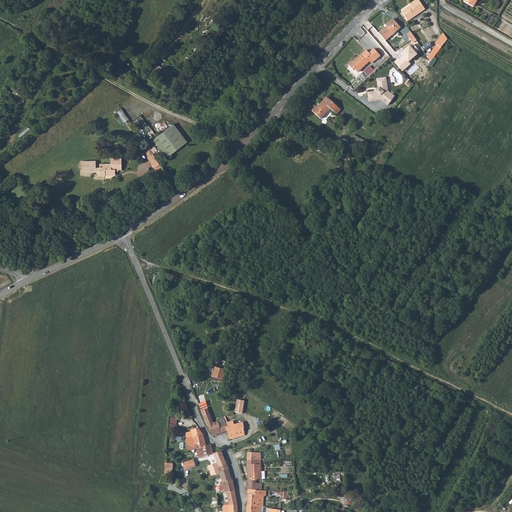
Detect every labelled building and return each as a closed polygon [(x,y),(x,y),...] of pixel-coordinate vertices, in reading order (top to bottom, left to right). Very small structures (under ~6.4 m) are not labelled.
[(401,11),(407,21),(425,9),(418,0),(415,0),(409,5),(410,6),(401,11)] [(491,26),(496,18),(492,16),(487,24),(491,26)] [(385,40),(397,30),(400,27),(393,19),(385,25),(386,26),(378,33),(385,40)] [(416,40),(410,31),(407,34),(413,43),(416,40)] [(437,44),(441,48),(447,39),(443,33),(435,43),(437,44)] [(418,51),(422,48),(416,40),(413,43),(418,51)] [(412,44),(402,52),(404,55),(410,61),(419,53),(412,44)] [(432,50),(436,54),(441,48),(437,44),(432,50)] [(348,65),(352,70),(354,68),(355,70),(357,72),(370,61),(370,62),(374,59),(366,50),(353,62),(352,61),(348,65)] [(410,61),(404,55),(400,58),(400,57),(395,61),(403,70),(411,63),(410,61)] [(151,68),(163,75),(166,69),(155,62),(151,68)] [(387,105),(392,98),(385,93),(387,91),(385,79),(383,78),(378,78),(376,80),(377,86),(378,88),(375,92),(373,92),(367,93),(368,101),(380,100),(387,105)] [(312,111),(320,119),(330,108),(336,114),(340,109),(327,97),(317,108),(316,106),(312,111)] [(124,122),(129,119),(122,108),(117,111),(124,122)] [(172,123),(152,139),(166,157),(187,142),(172,123)] [(347,147),(362,154),(368,140),(353,134),(347,147)] [(151,162),(157,159),(152,153),(148,155),(147,156),(151,162)] [(121,158),(110,158),(110,163),(100,163),(99,167),(96,167),(96,160),(82,160),(82,170),(96,170),(96,169),(100,169),(100,174),(115,174),(115,168),(121,168),(121,158)] [(155,167),(160,163),(157,159),(151,162),(155,167)] [(217,377),(216,381),(222,382),(225,369),(215,367),(212,376),(217,377)] [(237,401),(235,414),(242,415),(244,402),(237,401)] [(198,404),(201,412),(208,409),(205,402),(198,404)] [(207,426),(212,435),(220,433),(219,424),(218,424),(217,422),(213,423),(208,409),(201,412),(203,417),(207,426)] [(219,424),(220,433),(227,430),(228,430),(226,423),(223,417),(216,419),(217,422),(218,424),(219,424)] [(179,427),(176,427),(177,419),(171,418),(169,435),(178,436),(179,427)] [(227,430),(229,440),(245,435),(243,423),(234,425),(233,421),(226,423),(228,430),(227,430)] [(203,434),(198,429),(191,431),(192,433),(185,434),(186,439),(185,439),(188,451),(196,449),(206,447),(206,446),(203,434)] [(211,445),(206,446),(206,447),(196,449),(198,458),(213,454),(211,445)] [(221,452),(213,454),(217,463),(218,467),(219,467),(226,465),(221,452)] [(247,459),(248,473),(261,473),(264,473),(264,471),(261,471),(260,464),(260,460),(247,459)] [(193,460),(182,463),(184,470),(195,467),(193,460)] [(218,467),(217,463),(208,466),(211,476),(219,474),(219,472),(218,467)] [(231,480),(229,469),(220,472),(219,472),(219,474),(221,483),(231,480)] [(232,480),(231,480),(221,483),(220,483),(222,493),(227,492),(235,490),(232,480)] [(238,505),(235,490),(227,492),(229,503),(229,505),(238,505)] [(248,490),(247,505),(260,506),(263,506),(264,498),(265,498),(265,496),(266,496),(266,491),(261,490),(248,490)]
